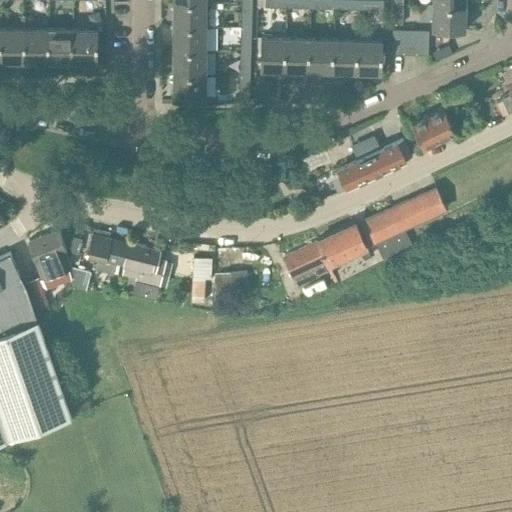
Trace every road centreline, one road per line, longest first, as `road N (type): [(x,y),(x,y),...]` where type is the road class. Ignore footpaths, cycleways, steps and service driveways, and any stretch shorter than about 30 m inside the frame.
road 1 (tertiary): [(50,195),(154,222),(271,228),(316,217),(511,123)]
road 2 (residential): [(143,136),(304,142),(511,42)]
road 3 (residential): [(0,103),(143,136)]
road 4 (residential): [(143,136),(146,0)]
